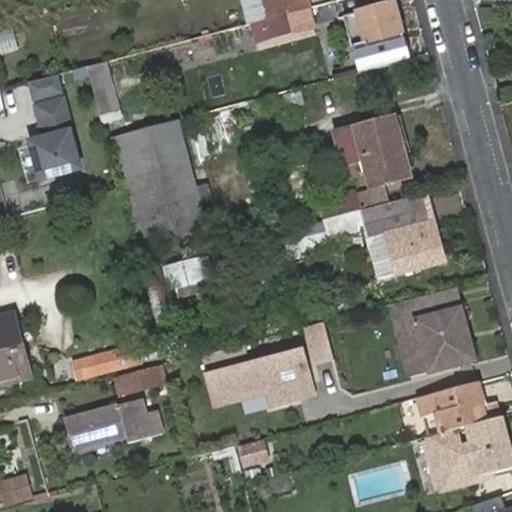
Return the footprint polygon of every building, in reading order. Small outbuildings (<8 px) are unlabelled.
[(309,10),(306,0),(263,0),(269,21),(309,10)] [(367,46),(404,36),(395,4),(359,14),(367,46)] [(309,10),(269,21),(274,38),(313,27),(309,10)] [(362,47),(367,46),(359,14),(350,16),(358,49),(362,47)] [(11,29),(0,31),(0,57),(18,52),(11,29)] [(410,60),(404,36),(367,46),(362,47),(367,71),(410,60)] [(367,71),(362,47),(358,49),(364,72),(367,71)] [(106,64),(88,68),(100,117),(119,112),(106,64)] [(64,93),(60,77),(37,83),(33,84),(38,101),(64,93)] [(65,100),(39,107),(48,139),(33,143),(43,181),(83,170),(73,133),(74,133),(65,100)] [(410,180),(395,121),(356,131),(364,161),(372,190),(410,180)] [(120,163),(184,146),(178,122),(114,139),(120,163)] [(364,161),(356,131),(336,136),(345,166),(364,161)] [(125,183),(189,165),(184,146),(120,163),(125,183)] [(141,245),(205,229),(189,165),(125,183),(141,245)] [(446,262),(427,197),(360,214),(367,241),(388,236),(399,274),(446,262)] [(388,236),(367,241),(379,280),(399,274),(388,236)] [(455,289),(392,306),(398,327),(417,322),(461,311),(455,289)] [(461,311),(417,322),(398,327),(411,378),(431,373),(475,361),(461,311)] [(13,357),(24,355),(15,317),(0,321),(0,385),(19,380),(13,357)] [(305,351),(204,376),(213,411),(266,397),(269,409),(316,397),(305,351)] [(105,352),(68,362),(74,383),(111,373),(105,352)] [(30,378),(24,355),(13,357),(19,380),(30,378)] [(119,381),(122,395),(165,384),(161,370),(119,381)] [(489,405),(483,382),(477,385),(482,406),(489,405)] [(477,385),(437,395),(420,399),(425,420),(438,417),(444,415),(448,433),(469,428),(500,420),(496,403),(489,405),(482,406),(477,385)] [(143,400),(65,421),(73,452),(127,438),(129,444),(153,438),(143,400)] [(442,435),(448,433),(444,415),(438,417),(442,435)] [(429,439),(434,456),(441,460),(445,472),(440,479),(443,492),(484,481),(484,478),(493,475),(511,470),(511,444),(505,418),(500,420),(469,428),(473,442),(464,445),(460,431),(442,435),(429,439)] [(241,467),(265,460),(261,442),(236,448),(241,467)] [(26,479),(21,481),(0,485),(0,502),(1,506),(31,499),(26,479)]
